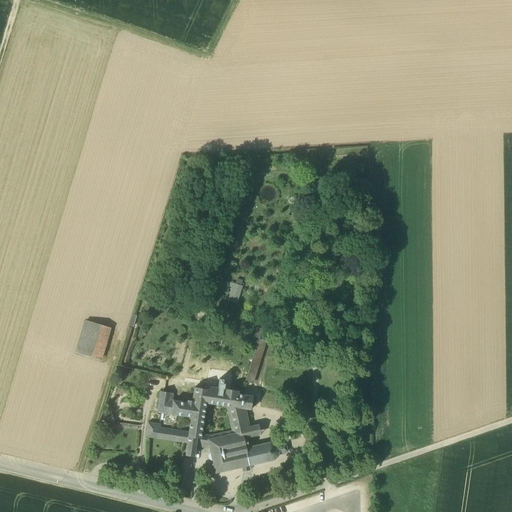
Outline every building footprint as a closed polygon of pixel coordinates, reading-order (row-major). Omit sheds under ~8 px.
[(236,303),(242,286),(229,281),(223,298),(236,303)] [(109,328),(86,321),(76,353),(99,361),(109,328)] [(253,383),(265,343),(258,341),(246,381),(253,383)] [(187,443),(187,447),(196,448),(196,446),(197,438),(201,438),(206,403),(230,407),(246,409),(246,406),(252,407),(253,396),(238,394),(238,391),(207,386),(207,389),(194,387),(192,401),(188,400),(188,402),(173,400),(171,414),(191,417),(189,432),(187,443)] [(172,393),(160,391),(157,412),(171,414),(173,400),(171,399),(172,393)] [(246,409),(230,407),(236,433),(242,432),(241,430),(250,428),(250,427),(246,409)] [(160,424),(147,423),(146,437),(187,443),(189,432),(159,428),(160,424)] [(250,428),(241,430),(242,432),(236,433),(209,439),(207,439),(209,448),(210,452),(209,453),(207,454),(207,456),(207,458),(208,459),(209,460),(210,461),(212,461),(215,474),(249,466),(245,448),(249,447),(247,438),(255,436),(253,431),(251,431),(250,428)] [(207,439),(201,438),(197,438),(196,446),(209,448),(207,439)] [(249,447),(245,448),(249,466),(273,460),(277,457),(278,454),(287,452),(285,444),(277,446),(274,444),(270,443),(249,447)]
